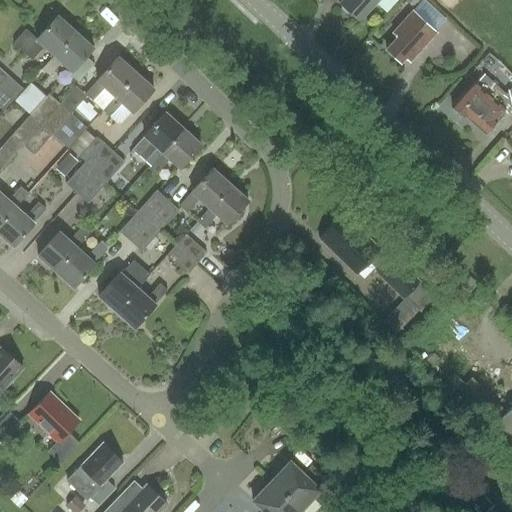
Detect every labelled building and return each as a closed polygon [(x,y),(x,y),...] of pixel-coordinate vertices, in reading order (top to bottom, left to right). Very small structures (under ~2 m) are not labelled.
[(341,0),(339,3),(340,5),(340,9),(346,14),(350,13),(359,21),(377,0),(341,0)] [(410,64),(438,34),(414,12),(393,35),(397,39),(386,51),(401,65),(406,60),(410,64)] [(55,56),(75,33),(56,16),(35,39),(17,23),(5,35),(32,59),(44,46),(55,56)] [(75,33),(55,56),(43,69),(50,75),(62,61),(73,71),(93,49),(75,33)] [(112,96),(135,70),(117,54),(82,94),(91,101),(103,87),(112,96)] [(0,84),(9,74),(0,65),(0,84)] [(112,96),(100,110),(114,123),(121,123),(131,112),(132,113),(155,88),(135,70),(112,96)] [(470,83),(449,108),(452,111),(452,115),(456,119),(461,119),(482,138),(486,133),(490,134),(494,129),(495,123),(505,111),(511,116),(511,84),(502,94),(482,77),(474,87),(470,83)] [(32,113),(46,97),(31,84),(15,101),(30,115),(32,113)] [(43,123),(61,103),(50,93),(46,97),(32,113),(43,123)] [(43,123),(54,132),(62,123),(70,113),(71,112),(61,103),(43,123)] [(160,151),(181,127),(164,112),(133,149),(140,155),(150,143),(160,151)] [(25,144),(43,123),(32,113),(30,115),(14,134),(0,149),(0,170),(24,143),(25,144)] [(62,123),(78,137),(87,128),(71,114),(70,113),(62,123)] [(51,134),(54,132),(43,123),(25,144),(35,153),(51,134)] [(62,123),(54,132),(51,134),(68,149),(78,137),(62,123)] [(181,127),(160,151),(149,164),(156,170),(167,158),(179,168),(200,143),(181,127)] [(97,170),(115,150),(103,140),(101,142),(93,134),(77,152),(86,160),(97,170)] [(97,170),(109,180),(127,160),(115,150),(97,170)] [(78,192),(97,170),(86,160),(77,152),(75,154),(84,162),(66,181),(78,192)] [(209,207),(229,184),(210,166),(179,201),(186,207),(196,196),(209,207)] [(89,202),(109,180),(97,170),(78,192),(89,202)] [(209,207),(199,219),(204,224),(214,212),(226,222),(247,199),(229,184),(209,207)] [(0,221),(14,207),(20,200),(24,195),(17,188),(6,200),(0,193),(0,221)] [(151,219),(169,197),(158,188),(140,209),(151,219)] [(151,219),(161,228),(180,207),(169,197),(151,219)] [(14,207),(0,221),(0,236),(12,247),(44,211),(36,204),(25,217),(14,207)] [(132,240),(151,219),(140,209),(121,230),(132,240)] [(344,210),(320,235),(358,271),(369,260),(405,294),(421,278),(393,251),(390,254),(344,210)] [(143,249),(161,228),(151,219),(132,240),(143,249)] [(56,271),(77,247),(88,234),(81,228),(70,240),(60,232),(40,256),(56,271)] [(178,242),(198,260),(207,249),(187,232),(178,242)] [(188,271),(198,260),(178,242),(168,253),(188,271)] [(77,247),(56,271),(74,287),(106,250),(98,243),(87,256),(77,247)] [(116,311),(138,286),(149,274),(148,273),(141,267),(133,260),(122,272),(119,269),(116,273),(97,294),(116,311)] [(138,286),(116,311),(135,328),(168,290),(160,283),(149,296),(138,286)] [(0,394),(24,368),(1,348),(0,349),(0,394)] [(446,385),(457,395),(466,385),(456,376),(446,385)] [(479,418),(499,398),(476,376),(466,385),(457,395),(456,396),(479,418)] [(80,421),(49,392),(28,414),(57,442),(47,452),(60,465),(79,445),(68,435),(80,421)] [(511,442),(511,408),(495,425),(511,442)] [(0,443),(19,424),(8,413),(0,421),(0,443)] [(106,480),(123,463),(103,444),(67,481),(86,500),(89,497),(98,506),(115,488),(106,480)] [(272,481),(302,510),(312,500),(320,508),(336,492),(314,471),(306,480),(289,464),(272,481)] [(300,511),(302,510),(272,481),(251,503),(261,511),(300,511)] [(160,511),(166,506),(146,487),(130,504),(121,495),(105,511),(160,511)]
